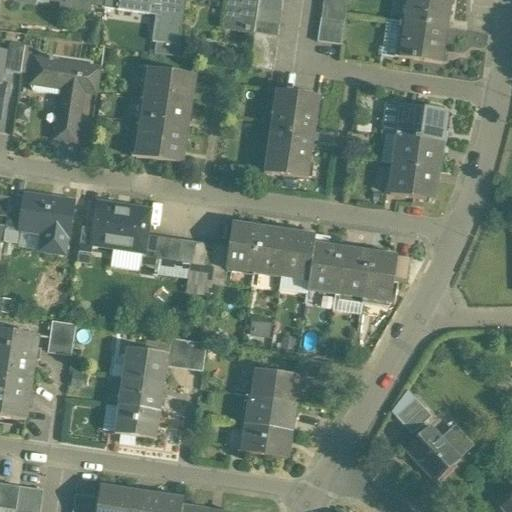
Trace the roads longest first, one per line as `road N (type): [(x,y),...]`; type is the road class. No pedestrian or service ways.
road 1 (residential): [(459,233),(0,166)]
road 2 (residential): [(311,495),(0,449)]
road 3 (residential): [(459,233),(492,138),(510,0)]
road 4 (residential): [(333,460),(424,318)]
